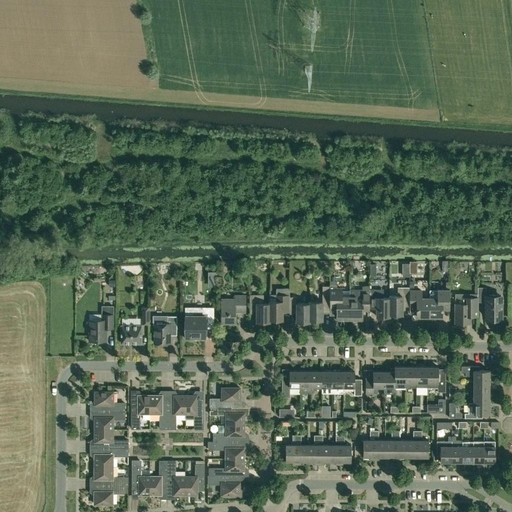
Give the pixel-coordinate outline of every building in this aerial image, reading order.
[(422,268),(422,280),(433,280),(433,268),(422,268)] [(150,280),(150,273),(129,274),(129,281),(150,280)] [(350,306),(350,296),(350,290),(342,290),(342,288),(337,288),(337,285),(330,285),(330,295),(330,303),(330,309),(337,309),(336,320),(349,320),(350,306)] [(390,315),(402,315),(402,303),(409,303),(410,290),(410,287),(398,287),(398,293),(396,293),(396,296),(389,296),(389,298),(390,298),(389,315),(390,315)] [(350,306),(349,320),(362,320),(363,311),(369,311),(369,308),(370,305),(370,293),(362,293),(362,289),(350,289),(350,290),(350,296),(350,306)] [(383,289),(370,289),(370,293),(370,305),(369,308),(377,309),(376,316),(390,316),(390,315),(389,315),(390,298),(389,298),(383,298),(383,289)] [(429,317),(429,298),(422,298),(422,291),(410,290),(409,303),(409,310),(416,310),(416,317),(429,317)] [(442,317),(442,310),(449,310),(449,290),(438,290),(430,290),(429,298),(429,317),(442,317)] [(290,294),(269,294),(269,303),(270,303),(269,320),(270,320),(282,320),(283,312),(290,312),(290,310),(290,308),(290,297),(290,294)] [(221,299),(221,307),(221,323),(235,323),(235,312),(246,312),(246,295),(235,295),(235,299),(221,299)] [(269,320),(270,303),(269,303),(264,303),(264,295),(250,295),(250,310),(257,310),(256,322),(270,322),(270,320),(269,320)] [(322,309),(330,309),(330,303),(330,295),(322,295),(322,301),(309,301),(309,303),(310,303),(309,320),(310,320),(322,320),(322,309)] [(502,297),(498,297),(498,295),(489,295),(489,297),(485,297),(485,317),(502,317),(502,297)] [(309,320),(310,303),(309,303),(297,303),(297,297),(290,297),(290,308),(290,310),(297,310),(296,322),(310,322),(310,320),(309,320)] [(455,304),(455,323),(470,323),(470,317),(477,317),(477,297),(466,297),(466,304),(455,304)] [(107,328),(113,328),(113,306),(102,306),(102,320),(89,320),(89,322),(87,322),(87,328),(89,328),(89,341),(107,341),(107,328)] [(205,337),(205,323),(213,323),(214,309),(206,308),(206,307),(194,307),(194,308),(185,309),(185,337),(205,337)] [(163,323),(155,323),(155,343),(170,343),(170,330),(177,330),(177,316),(163,316),(163,323)] [(141,343),(142,325),(121,325),(121,343),(141,343)] [(406,382),(406,367),(395,366),(394,371),(395,371),(395,382),(395,387),(395,388),(405,388),(405,382),(406,382)] [(474,376),(474,381),(489,381),(489,370),(479,370),(479,366),(461,366),(461,372),(465,372),(465,376),(474,376)] [(416,382),(416,367),(406,367),(406,382),(405,382),(405,388),(416,388),(416,382)] [(416,382),(427,382),(427,367),(416,367),(416,382)] [(438,367),(427,367),(427,382),(427,387),(438,387),(438,392),(445,392),(445,373),(438,373),(438,367)] [(289,387),(300,387),(300,371),(289,371),(289,377),(282,377),(282,397),(289,397),(289,387)] [(300,371),(300,387),(300,393),(302,393),(307,394),(308,393),(309,393),(311,393),(311,387),(311,371),(300,371)] [(311,387),(322,387),(322,371),(311,371),(311,387)] [(333,387),(333,371),(322,371),(322,387),(322,393),(332,393),(333,393),(333,387)] [(344,371),(333,371),(333,387),(333,393),(343,392),(343,387),(344,371)] [(343,387),(354,387),(354,395),(362,395),(362,379),(355,379),(355,371),(344,371),(343,387)] [(373,371),(373,379),(366,379),(366,393),(378,394),(378,387),(384,387),(384,371),(373,371)] [(394,371),(384,371),(384,387),(384,391),(386,393),(393,393),(395,391),(395,388),(395,387),(395,382),(395,371),(394,371)] [(474,381),(474,392),(489,392),(489,381),(474,381)] [(210,407),(211,407),(218,407),(218,406),(234,407),(234,400),(240,400),(240,388),(222,388),(222,399),(210,398),(210,407)] [(101,404),(101,411),(125,411),(125,403),(113,403),(113,392),(95,392),(95,404),(101,404)] [(474,392),(473,403),(489,403),(489,392),(474,392)] [(140,413),(143,413),(143,419),(150,419),(150,395),(138,395),(138,401),(132,401),(132,428),(140,428),(140,413)] [(157,413),(160,413),(160,428),(168,428),(168,402),(162,402),(162,395),(150,395),(150,419),(157,419),(157,413)] [(176,428),(176,413),(185,413),(185,395),(174,395),(174,402),(168,402),(168,428),(176,428)] [(203,429),(203,402),(196,402),(196,395),(185,395),(185,413),(185,419),(192,419),(192,413),(195,413),(195,429),(203,429)] [(482,418),(482,414),(489,414),(489,403),(473,403),(468,403),(468,413),(465,413),(465,418),(482,418)] [(218,411),(218,414),(226,414),(226,424),(244,424),(244,413),(238,413),(238,407),(234,407),(218,406),(218,407),(211,407),(211,411),(218,411)] [(95,417),(95,429),(113,429),(113,419),(125,419),(125,411),(101,411),(101,417),(95,417)] [(214,433),(214,441),(238,441),(238,435),(244,435),(244,424),(226,424),(226,433),(214,433)] [(128,448),(128,440),(113,440),(113,429),(95,429),(95,441),(101,441),(101,448),(125,448),(128,448)] [(451,462),(462,462),(462,446),(462,441),(462,440),(456,440),(456,436),(452,436),(452,441),(452,446),(451,462)] [(370,459),(374,459),(374,440),(363,440),(363,456),(370,456),(370,459)] [(378,459),(378,456),(385,456),(385,440),(374,440),(374,459),(378,459)] [(385,456),(392,456),(392,460),(396,460),(396,440),(385,440),(385,456)] [(400,460),(400,456),(406,456),(407,440),(396,440),(396,460),(400,460)] [(406,456),(413,456),(413,460),(417,460),(417,440),(407,440),(406,456)] [(429,440),(417,440),(417,460),(422,460),(422,457),(428,457),(429,440)] [(226,449),(226,459),(244,459),(244,448),(238,448),(238,441),(214,441),(214,449),(226,449)] [(440,462),(451,462),(452,446),(452,441),(437,441),(437,456),(440,456),(440,462)] [(462,462),(473,462),(473,446),(473,441),(462,441),(462,446),(462,462)] [(473,462),(484,462),(484,446),(484,441),(473,441),(473,446),(473,462)] [(292,464),(297,464),(297,444),(286,444),(286,461),(293,461),(292,464)] [(301,464),(301,461),(308,461),(308,444),(297,444),(297,464),(301,464)] [(308,461),(314,461),(314,464),(318,464),(318,445),(308,444),(308,461)] [(323,464),(323,461),(329,461),(329,445),(318,445),(318,464),(323,464)] [(329,461),(336,461),(336,464),(340,464),(340,445),(329,445),(329,461)] [(351,445),(340,445),(340,464),(344,464),(344,461),(351,461),(351,445)] [(484,462),(495,462),(495,446),(484,446),(484,462)] [(113,456),(128,456),(128,448),(125,448),(101,448),(101,454),(95,454),(95,466),(113,466),(113,456)] [(213,468),(213,476),(234,476),(237,476),(238,470),(244,470),(244,459),(226,459),(226,468),(213,468)] [(161,494),(161,488),(167,488),(168,468),(167,468),(167,461),(160,461),(160,476),(150,476),(150,494),(161,494)] [(176,461),(167,461),(167,468),(168,468),(167,488),(174,488),(174,494),(185,494),(186,476),(175,476),(176,461)] [(139,494),(150,494),(150,476),(141,476),(141,464),(133,464),(132,488),(139,488),(139,494)] [(204,465),(196,464),(196,476),(186,476),(185,494),(197,494),(197,488),(204,488),(204,465)] [(113,477),(113,466),(95,466),(95,479),(101,479),(101,485),(124,485),(128,485),(128,477),(113,477)] [(221,494),(231,494),(231,497),(242,497),(242,487),(239,487),(240,482),(234,482),(234,476),(213,476),(208,476),(208,484),(222,484),(221,494)] [(124,485),(101,485),(101,491),(95,491),(95,504),(112,504),(113,493),(124,493),(124,485)] [(116,495),(117,504),(122,504),(121,497),(129,497),(129,494),(116,495)]
